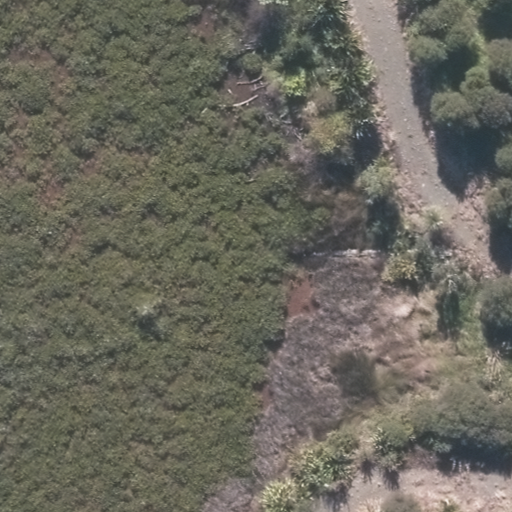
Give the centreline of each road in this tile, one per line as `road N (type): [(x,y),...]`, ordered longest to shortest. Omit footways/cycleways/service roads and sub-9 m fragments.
road 1 (track): [(511,237),(446,149),(371,0)]
road 2 (track): [(333,511),(345,482),(405,460),(511,462)]
